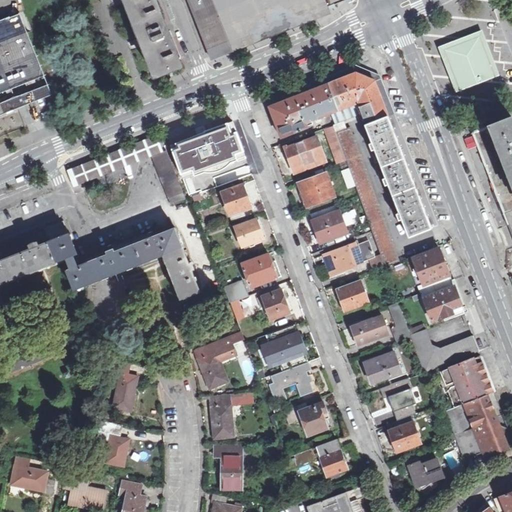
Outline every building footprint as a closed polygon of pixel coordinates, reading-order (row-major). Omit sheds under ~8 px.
[(154,0),(124,0),(141,42),(151,69),(154,68),(158,78),(181,68),(172,45),(171,44),(154,0)] [(213,0),(187,0),(210,57),(232,48),(231,45),(213,0)] [(213,0),(231,45),(239,42),(240,45),(278,30),(276,26),(279,25),(281,24),(283,28),(336,7),(335,4),(340,2),(345,0),(213,0)] [(45,75),(20,14),(0,21),(0,117),(15,112),(14,110),(12,110),(8,101),(2,104),(0,98),(0,93),(4,92),(8,101),(11,100),(15,98),(11,89),(26,83),(28,90),(31,89),(32,92),(36,90),(39,89),(35,80),(45,75)] [(461,43),(443,49),(456,81),(460,91),(497,77),(494,71),(480,35),(461,43)] [(328,83),(338,109),(339,111),(358,104),(360,109),(358,110),(364,125),(366,124),(374,143),(370,144),(372,147),(369,148),(370,152),(376,150),(387,178),(384,179),(385,182),(381,183),(383,188),(389,185),(393,194),(396,201),(400,213),(397,214),(398,217),(395,218),(397,223),(404,220),(410,237),(433,228),(410,171),(404,156),(375,81),(356,72),(328,83)] [(331,112),(338,109),(328,83),(312,90),(313,91),(270,107),(271,109),(282,137),(308,127),(306,123),(315,119),(317,123),(322,122),(320,117),(331,113),(331,112)] [(15,98),(8,101),(12,110),(14,110),(52,95),(49,85),(39,89),(32,92),(15,98)] [(511,118),(474,133),(510,224),(509,225),(511,232),(511,118)] [(347,129),(344,121),(334,124),(337,132),(347,129)] [(233,122),(171,145),(181,171),(200,164),(202,167),(209,165),(210,169),(232,161),(230,157),(244,152),(233,122)] [(347,129),(337,132),(386,266),(401,261),(379,201),(377,194),(352,127),(347,129)] [(327,162),(318,137),(286,148),(294,169),(314,161),(316,166),(327,162)] [(186,199),(166,150),(153,156),(164,184),(172,205),(186,199)] [(230,157),(232,161),(246,156),(244,152),(230,157)] [(200,164),(181,171),(182,175),(202,167),(200,164)] [(335,196),(327,174),(299,184),(307,206),(335,196)] [(231,215),(245,209),(252,207),(243,185),(222,193),(231,215)] [(203,199),(200,193),(193,196),(195,202),(203,199)] [(233,221),(248,216),(245,209),(231,215),(233,221)] [(345,224),(356,221),(353,210),(342,212),(345,224)] [(348,233),(340,211),(313,221),(321,243),(348,233)] [(263,239),(256,220),(237,227),(244,246),(263,239)] [(64,221),(0,245),(0,279),(41,263),(65,254),(66,257),(73,254),(77,253),(70,234),(64,221)] [(511,248),(511,232),(509,225),(498,229),(507,250),(511,248)] [(71,269),(67,270),(74,289),(105,277),(115,273),(119,281),(122,280),(124,279),(123,275),(160,261),(160,262),(166,259),(172,274),(181,298),(200,291),(192,270),(195,269),(192,262),(189,263),(175,228),(155,236),(153,231),(117,245),(116,243),(108,246),(110,250),(107,251),(108,254),(97,258),(78,266),(71,269)] [(376,257),(369,239),(322,256),(324,262),(327,260),(332,273),(376,257)] [(416,257),(413,258),(418,270),(424,285),(450,275),(440,248),(416,257)] [(78,266),(73,254),(66,257),(71,269),(78,266)] [(269,254),(244,263),(253,287),(278,277),(269,254)] [(412,272),(418,270),(413,258),(416,257),(415,255),(407,258),(412,272)] [(452,280),(450,275),(424,285),(420,287),(424,298),(455,286),(453,280),(452,280)] [(249,295),(244,281),(225,288),(231,302),(249,295)] [(369,302),(362,281),(339,290),(339,289),(338,289),(346,310),(369,302)] [(455,286),(424,298),(433,321),(464,309),(455,286)] [(290,312),(282,289),(264,296),(273,319),(290,312)] [(399,303),(389,306),(397,327),(393,329),(398,343),(412,338),(411,335),(399,303)] [(383,315),(352,327),(359,344),(390,333),(383,315)] [(309,362),(295,325),(267,336),(270,345),(264,347),(271,366),(280,362),(283,371),(309,362)] [(480,351),(474,336),(442,349),(431,344),(426,330),(411,335),(412,338),(425,372),(480,351)] [(210,388),(228,381),(213,344),(195,351),(210,388)] [(402,372),(395,353),(366,363),(373,384),(374,384),(373,382),(402,372)] [(454,407),(487,395),(494,392),(481,356),(441,372),(454,407)] [(132,365),(113,361),(111,371),(121,373),(114,408),(131,411),(139,377),(130,375),(132,365)] [(241,364),(246,379),(254,377),(250,362),(241,364)] [(283,371),(272,375),(275,383),(270,384),(278,402),(288,398),(284,388),(298,382),(303,396),(314,391),(311,382),(313,382),(310,375),(308,376),(306,372),(311,370),(309,362),(283,371)] [(503,413),(494,392),(487,395),(496,416),(503,413)] [(486,458),(509,448),(505,440),(510,430),(500,425),(496,416),(487,395),(454,407),(446,411),(466,459),(483,452),(486,458)] [(235,436),(231,396),(211,397),(215,438),(235,436)] [(309,407),(307,402),(286,410),(291,424),(304,419),(310,435),(328,428),(323,414),(328,412),(324,401),(309,407)] [(437,406),(431,408),(436,420),(441,418),(437,406)] [(422,443),(412,416),(388,425),(398,452),(422,443)] [(124,466),(130,440),(121,438),(123,426),(100,421),(97,439),(111,442),(107,463),(124,466)] [(337,439),(317,447),(328,476),(348,468),(337,439)] [(223,457),(222,489),(243,489),(243,446),(215,446),(215,457),(223,457)] [(314,448),(290,457),(286,472),(318,460),(314,448)] [(458,465),(453,454),(446,457),(450,468),(458,465)] [(422,465),(419,457),(402,463),(407,474),(411,473),(417,487),(445,477),(438,459),(422,465)] [(44,491),(44,493),(53,495),(56,481),(47,478),(49,472),(29,468),(30,460),(18,458),(12,485),(44,491)] [(70,500),(80,502),(80,506),(103,510),(107,492),(89,488),(92,472),(69,468),(65,488),(72,490),(70,500)] [(142,485),(123,481),(120,495),(127,497),(123,511),(143,511),(147,497),(140,496),(142,485)] [(332,497),(329,489),(305,499),(310,511),(354,511),(347,492),(332,497)] [(500,497),(504,506),(506,511),(511,511),(511,492),(509,493),(500,497)] [(228,497),(213,493),(211,502),(216,502),(213,511),(242,511),(243,509),(226,505),(228,497)] [(499,508),(504,506),(500,497),(495,499),(499,508)]
